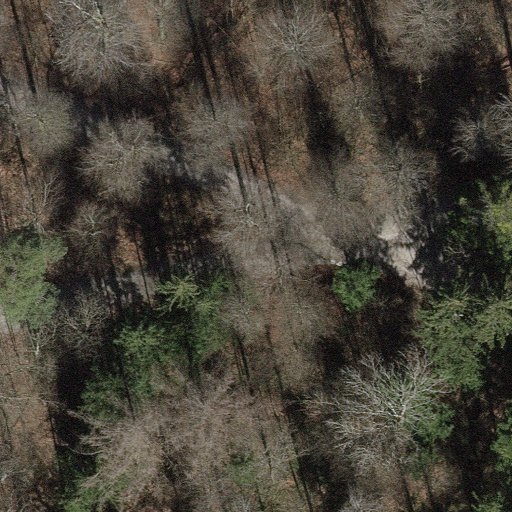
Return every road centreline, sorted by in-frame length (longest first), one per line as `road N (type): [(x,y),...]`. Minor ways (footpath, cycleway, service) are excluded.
road 1 (track): [(0,88),(363,237)]
road 2 (track): [(0,317),(363,237)]
road 3 (track): [(363,237),(511,298)]
road 4 (track): [(363,237),(511,209)]
